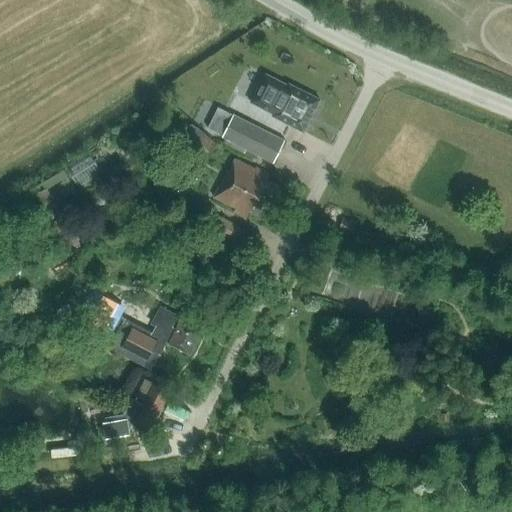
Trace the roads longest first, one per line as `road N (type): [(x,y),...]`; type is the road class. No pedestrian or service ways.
road 1 (residential): [(208,406),(384,64)]
road 2 (tertiary): [(384,64),(511,113)]
road 3 (tertiary): [(272,0),(384,64)]
